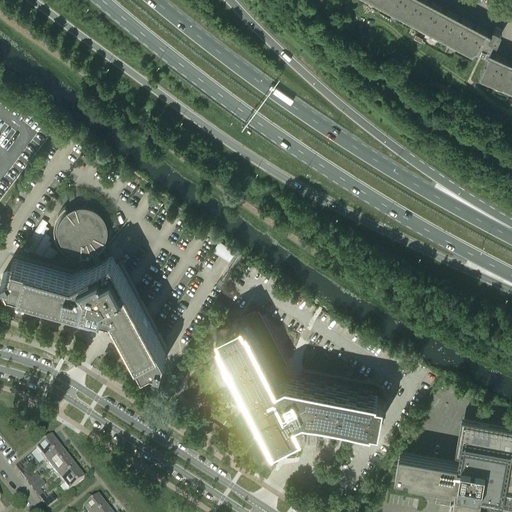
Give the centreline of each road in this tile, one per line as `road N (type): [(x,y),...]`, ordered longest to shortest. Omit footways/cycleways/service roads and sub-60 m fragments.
road 1 (trunk): [(29,0),(276,177),(511,285)]
road 2 (trunk): [(103,0),(296,151),(414,226),(511,274)]
road 3 (trunk): [(511,238),(353,147),(157,0)]
road 4 (trunk): [(511,228),(324,92),(229,0)]
road 5 (tertiary): [(261,504),(74,383)]
road 6 (tertiary): [(66,399),(241,511)]
